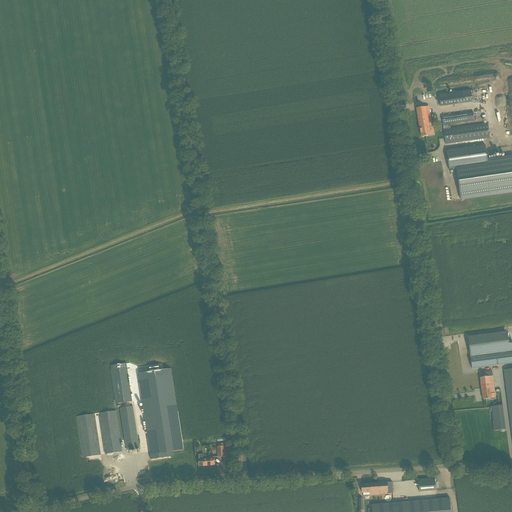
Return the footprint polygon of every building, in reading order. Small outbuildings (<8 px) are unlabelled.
[(478,102),(481,102),(483,102),(485,101),(486,100),(487,98),(488,96),(488,95),(488,92),(487,90),(485,88),(482,86),(479,86),(477,87),(475,88),(473,90),(472,93),(472,96),(473,99),(475,101),(478,102)] [(437,95),(439,107),(472,102),(470,90),(437,95)] [(429,106),(416,108),(421,137),(429,136),(428,129),(432,129),(429,106)] [(441,117),(445,144),(489,137),(487,123),(451,129),(450,124),(451,124),(451,126),(453,125),(453,123),(473,120),(472,112),(441,117)] [(511,191),(511,156),(487,160),(485,145),(446,150),(449,170),(456,169),(460,199),(511,191)] [(507,332),(468,337),(470,357),(471,360),(472,369),(477,368),(511,363),(511,343),(509,344),(507,332)] [(126,364),(111,366),(117,404),(132,402),(126,364)] [(171,369),(161,370),(160,365),(147,367),(148,372),(138,374),(151,460),(167,457),(167,453),(183,450),(171,369)] [(480,373),(483,400),(492,399),(491,392),(495,392),(492,371),(480,373)] [(505,430),(502,405),(491,407),(494,431),(500,430),(500,433),(505,432),(505,430)] [(127,451),(127,452),(128,451),(139,449),(133,406),(120,408),(127,451)] [(99,413),(105,454),(122,452),(116,411),(99,413)] [(76,417),(82,458),(101,455),(94,414),(76,417)] [(204,459),(198,459),(199,466),(203,466),(215,465),(214,460),(214,457),(209,457),(209,458),(208,458),(204,459)] [(435,478),(418,480),(419,492),(436,491),(435,478)] [(392,482),(361,484),(361,489),(362,493),(363,493),(370,492),(370,496),(393,494),(392,487),(392,482)] [(450,511),(449,498),(371,505),(372,511),(450,511)]
